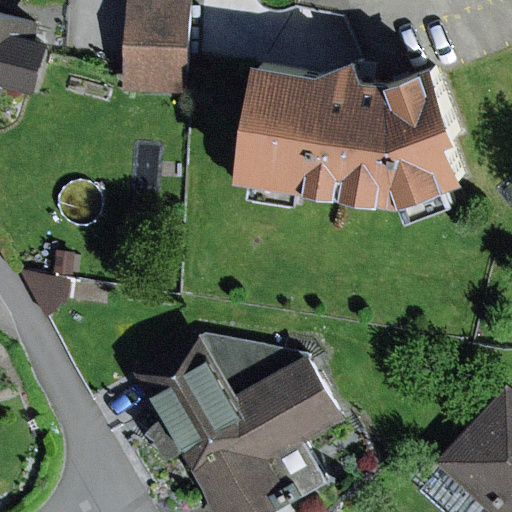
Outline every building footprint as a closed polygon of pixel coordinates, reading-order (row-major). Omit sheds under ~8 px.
[(195,0),(130,0),(127,87),(192,89),(195,0)] [(44,20),(0,8),(0,104),(4,105),(10,81),(41,89),(54,38),(40,34),(44,20)] [(330,64),(264,53),(244,172),(410,199),(475,175),(460,134),(470,131),(448,70),(438,74),(434,61),(396,75),(389,74),(365,51),(330,64)] [(58,249),(56,271),(74,273),(77,251),(58,249)] [(68,276),(23,270),(48,315),(66,299),(68,276)] [(203,331),(138,367),(220,511),(273,511),(332,479),(310,440),(351,416),(313,350),(203,331)] [(511,511),(511,382),(510,381),(439,460),(497,511),(511,511)]
